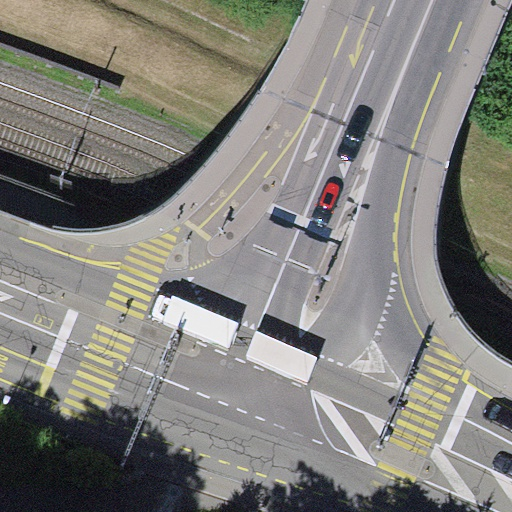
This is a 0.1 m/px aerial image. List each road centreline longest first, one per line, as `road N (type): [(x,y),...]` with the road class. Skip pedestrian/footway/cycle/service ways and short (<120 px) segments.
road 1 (secondary): [(402,0),(244,385)]
road 2 (unclassified): [(244,385),(204,478),(162,501),(0,511)]
road 3 (primary): [(244,385),(511,499)]
road 4 (primary): [(0,289),(244,385)]
